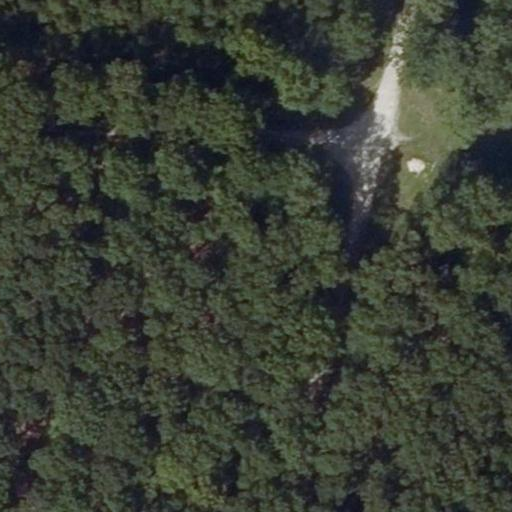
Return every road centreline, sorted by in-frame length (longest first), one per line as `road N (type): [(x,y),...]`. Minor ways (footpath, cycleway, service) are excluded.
road 1 (track): [(286,511),(408,0)]
road 2 (track): [(0,122),(511,145)]
